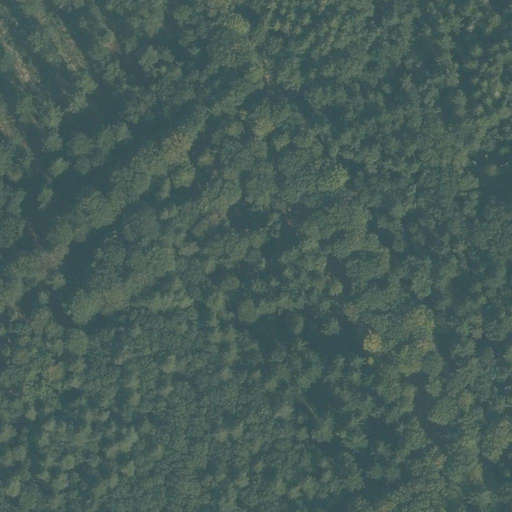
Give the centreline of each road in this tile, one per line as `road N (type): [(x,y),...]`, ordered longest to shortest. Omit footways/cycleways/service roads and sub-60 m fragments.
road 1 (unclassified): [(477,462),(194,0)]
road 2 (track): [(244,83),(0,295)]
road 3 (track): [(404,511),(511,416)]
